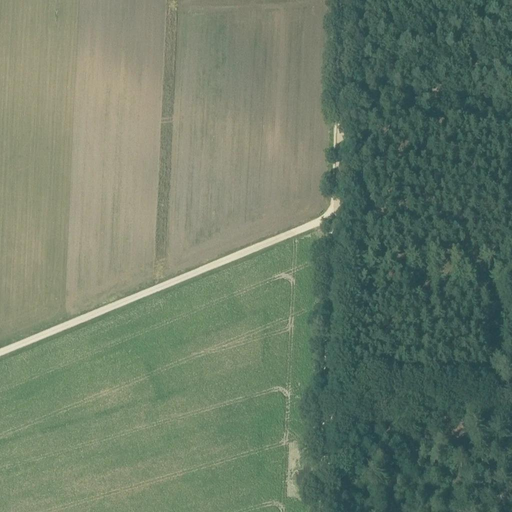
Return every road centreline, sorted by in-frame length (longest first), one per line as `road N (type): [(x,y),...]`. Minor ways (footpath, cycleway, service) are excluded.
road 1 (track): [(345,0),(323,511)]
road 2 (track): [(0,352),(335,214)]
road 3 (track): [(511,267),(327,268)]
